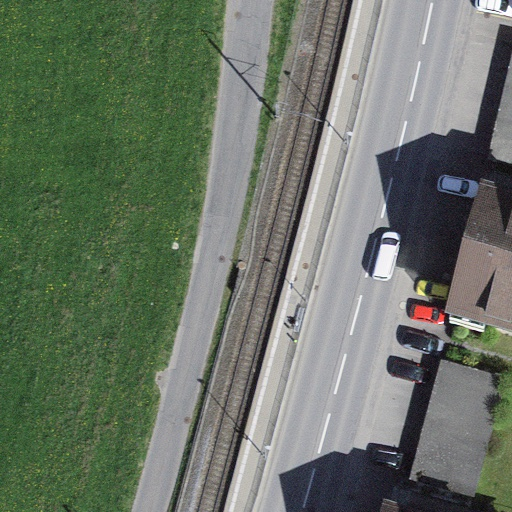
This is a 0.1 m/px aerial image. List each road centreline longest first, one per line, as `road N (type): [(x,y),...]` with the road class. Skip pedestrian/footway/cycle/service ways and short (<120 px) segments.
road 1 (secondary): [(432,0),(300,511)]
road 2 (unclassified): [(252,0),(218,256),(153,511)]
